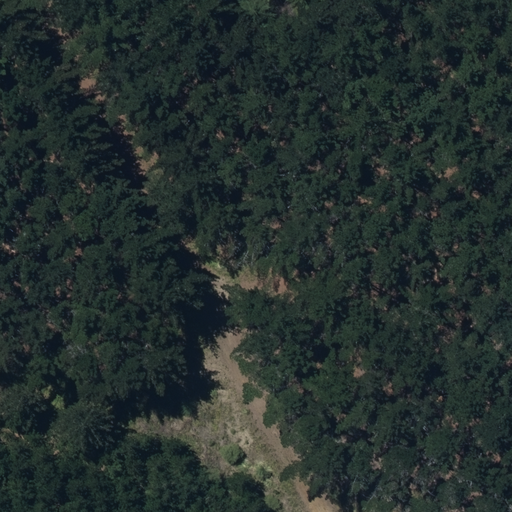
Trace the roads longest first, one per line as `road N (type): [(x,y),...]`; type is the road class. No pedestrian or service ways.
road 1 (track): [(320,511),(256,386),(31,0)]
road 2 (track): [(256,386),(511,478)]
